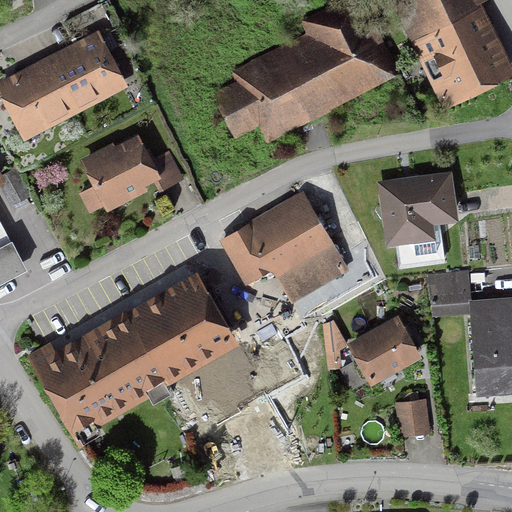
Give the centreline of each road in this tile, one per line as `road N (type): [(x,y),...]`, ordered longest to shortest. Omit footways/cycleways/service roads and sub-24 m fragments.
road 1 (residential): [(0,323),(302,164),(511,125)]
road 2 (residential): [(511,487),(346,477),(202,511)]
road 3 (residential): [(96,504),(0,361)]
